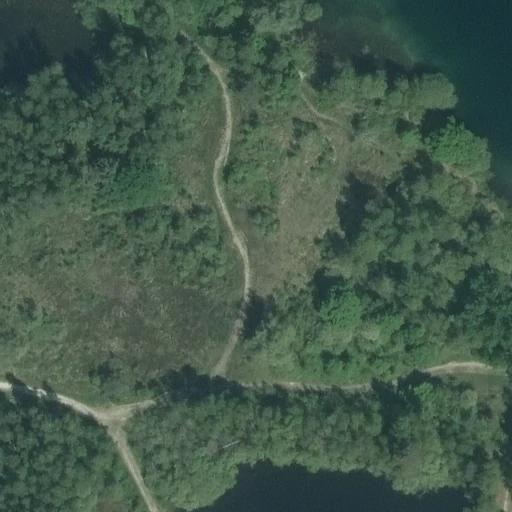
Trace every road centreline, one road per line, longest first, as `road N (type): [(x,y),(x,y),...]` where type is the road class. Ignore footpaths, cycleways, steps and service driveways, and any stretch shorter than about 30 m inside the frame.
road 1 (track): [(154,511),(114,425),(144,410),(262,382),(357,395),(474,369),(511,375)]
road 2 (track): [(114,425),(54,398),(0,390)]
